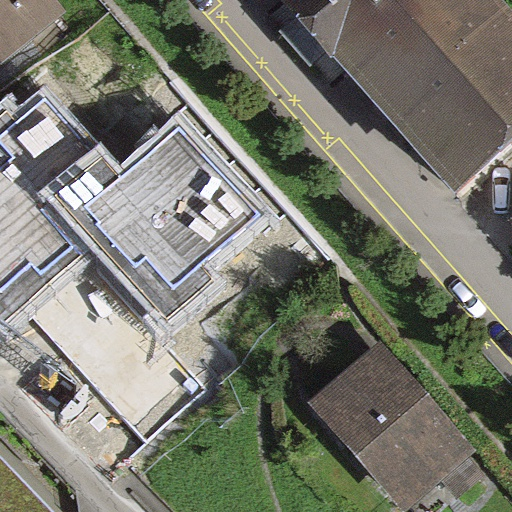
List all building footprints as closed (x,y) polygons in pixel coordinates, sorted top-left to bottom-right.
[(49,0),(0,0),(0,59),(5,65),(64,17),(49,0)] [(511,157),(511,48),(469,0),(272,0),(455,207),(511,157)] [(112,262),(33,337),(120,427),(199,352),(112,262)] [(372,358),(306,416),(390,511),(411,511),(466,464),(372,358)] [(38,511),(0,472),(0,511),(38,511)]
